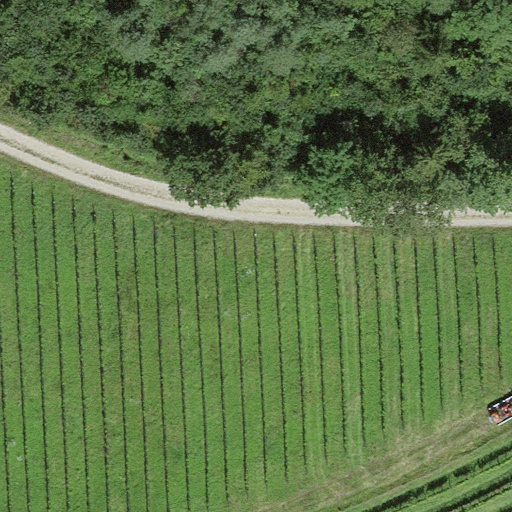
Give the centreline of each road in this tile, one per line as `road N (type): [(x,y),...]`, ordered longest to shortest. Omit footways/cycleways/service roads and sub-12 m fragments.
road 1 (track): [(0,140),(69,172),(215,209),(511,215)]
road 2 (track): [(315,511),(511,400)]
